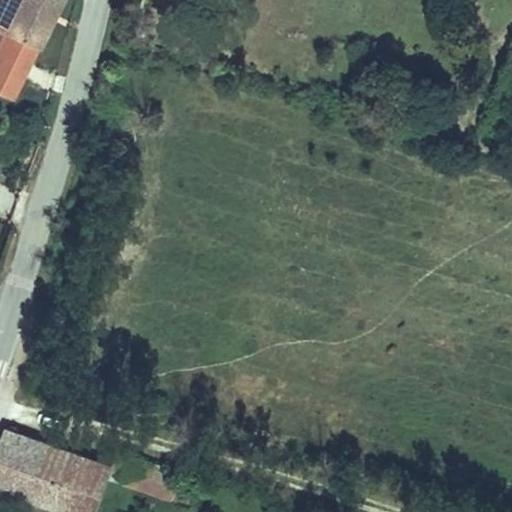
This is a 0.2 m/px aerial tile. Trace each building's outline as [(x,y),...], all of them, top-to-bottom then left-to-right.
[(0,0),(0,20),(3,22),(0,26),(0,92),(11,98),(41,36),(53,0),(0,0)] [(0,439),(0,486),(61,505),(77,449),(4,428),(0,439)] [(146,455),(120,448),(117,460),(142,467),(146,455)] [(85,511),(101,511),(117,460),(77,449),(61,505),(85,511)] [(198,470),(146,455),(142,467),(138,482),(191,499),(198,470)]
